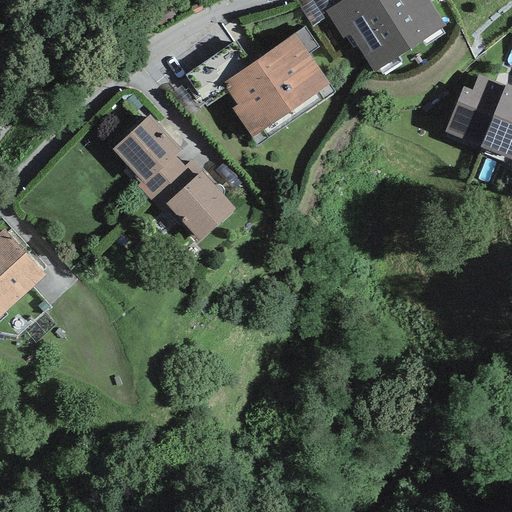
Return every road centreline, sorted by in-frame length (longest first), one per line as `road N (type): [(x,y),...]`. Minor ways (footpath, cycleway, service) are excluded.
road 1 (residential): [(252,0),(127,68),(0,199)]
road 2 (track): [(0,127),(82,0)]
